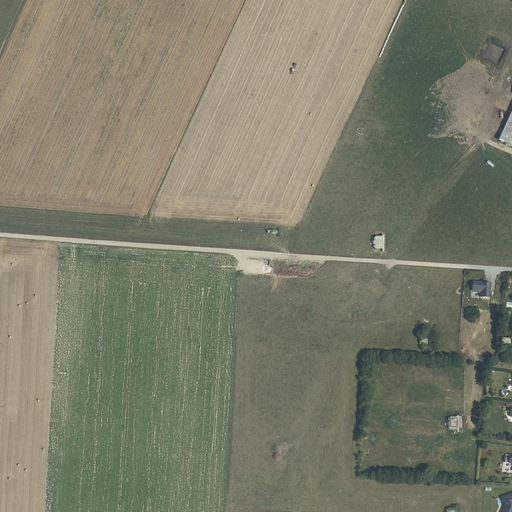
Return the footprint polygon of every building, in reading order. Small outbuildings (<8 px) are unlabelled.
[(511,111),(503,131),(501,135),(499,140),(511,146),(511,111)] [(380,252),(382,253),(383,236),(380,237),(380,239),(373,238),(371,239),(373,241),(371,242),(371,244),(373,246),(371,247),(372,249),(380,249),(380,252)] [(491,300),(492,285),(475,284),(474,293),(478,293),(478,294),(482,295),(482,299),(491,300)] [(426,352),(427,352),(429,330),(427,330),(427,334),(422,333),(421,338),(418,338),(417,339),(418,341),(417,342),(417,344),(419,344),(417,346),(419,348),(425,348),(426,352)] [(498,346),(504,346),(508,348),(508,338),(504,338),(498,338),(498,346)] [(455,432),(457,432),(457,416),(454,416),(454,418),(447,418),(446,420),(447,421),(444,422),(445,425),(446,426),(445,428),(447,429),(453,429),(455,432)] [(499,511),(511,511),(511,493),(500,498),(502,507),(499,511)]
